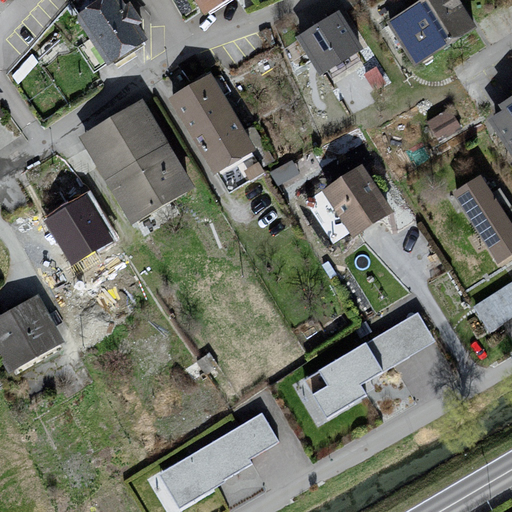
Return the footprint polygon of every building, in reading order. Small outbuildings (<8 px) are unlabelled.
[(128,0),(123,0),(90,24),(126,75),(163,49),(128,0)] [(199,0),(213,21),(244,0),(199,0)] [(439,0),(389,28),(418,71),(485,35),(463,0),(439,0)] [(302,44),(335,84),(373,59),(342,18),(302,44)] [(179,97),(226,177),(265,159),(219,77),(179,97)] [(511,98),(478,124),(507,167),(511,163),(511,98)] [(438,135),(462,126),(454,106),(430,115),(438,135)] [(146,108),(90,142),(145,233),(205,199),(146,108)] [(0,113),(0,131),(8,127),(0,113)] [(331,198),(363,245),(400,219),(370,172),(331,198)] [(443,194),(488,263),(511,249),(511,233),(475,175),(443,194)] [(95,202),(54,226),(83,272),(122,248),(95,202)] [(511,278),(464,309),(482,333),(511,314),(511,278)] [(0,326),(0,346),(17,378),(69,350),(42,304),(0,326)] [(326,417),(370,396),(362,378),(437,342),(423,313),(304,370),(326,417)] [(175,504),(284,445),(265,409),(155,469),(175,504)]
